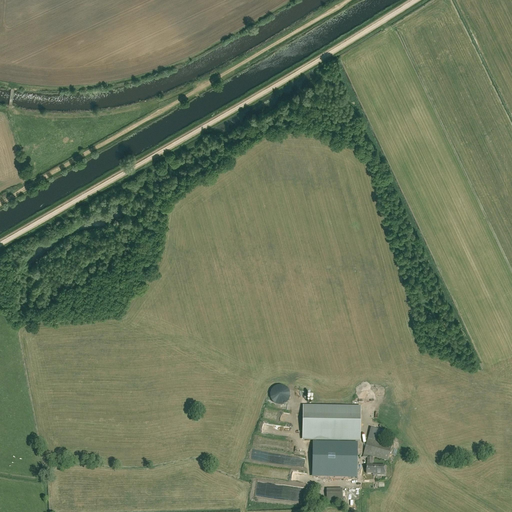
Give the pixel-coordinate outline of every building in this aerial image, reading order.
[(360,439),(360,410),(303,409),(303,438),(360,439)] [(387,461),(392,445),(368,439),(363,455),(387,461)] [(316,444),(315,471),(336,472),(336,471),(355,472),(356,448),(342,448),(343,445),(316,444)] [(374,470),(374,466),(372,466),(372,461),(372,458),(367,458),(367,461),(367,466),(366,466),(364,466),(364,470),(366,470),(366,474),(372,474),(372,470),(374,470)] [(372,470),(372,474),(372,475),(385,476),(385,466),(374,466),(374,470),(372,470)] [(342,501),(342,489),(326,489),(326,501),(342,501)]
